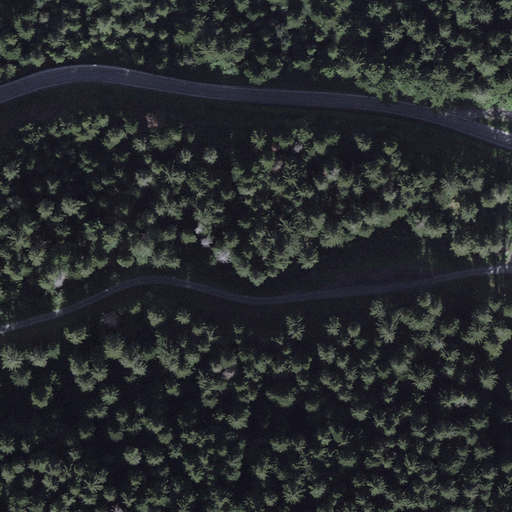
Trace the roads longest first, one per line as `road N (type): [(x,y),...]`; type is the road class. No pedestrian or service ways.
road 1 (track): [(0,331),(135,282),(266,302),(511,268)]
road 2 (tertiary): [(511,142),(403,109),(205,91),(104,72),(59,74),(0,93)]
